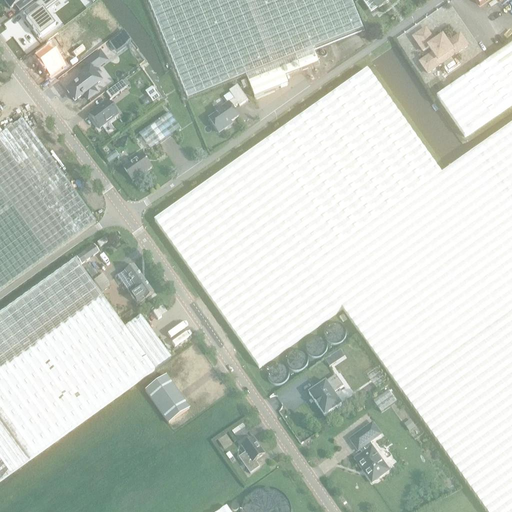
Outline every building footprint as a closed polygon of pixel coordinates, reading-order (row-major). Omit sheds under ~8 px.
[(2,0),(10,9),(14,6),(19,12),(35,0),(2,0)] [(41,0),(23,14),(27,20),(26,21),(32,30),(39,39),(55,27),(43,12),(58,0),(41,0)] [(147,0),(188,100),(246,77),(249,85),(316,57),(313,50),(363,30),(351,0),(147,0)] [(370,0),(378,10),(392,0),(370,0)] [(421,63),(428,74),(468,46),(460,36),(448,45),(443,38),(435,43),(426,30),(414,38),(424,52),(430,48),(434,54),(421,63)] [(123,33),(119,35),(127,46),(131,43),(123,33)] [(465,138),(496,117),(511,105),(511,46),(437,98),(465,138)] [(60,62),(49,49),(36,58),(51,78),(60,71),(56,66),(60,62)] [(73,86),(66,92),(74,101),(80,96),(81,97),(83,94),(87,99),(95,93),(91,88),(98,82),(94,76),(97,73),(94,69),(104,61),(97,52),(79,67),(83,72),(78,77),(81,80),(76,84),(75,83),(72,86),(73,86)] [(316,57),(249,85),(255,99),(288,85),(285,78),(319,64),(316,57)] [(369,70),(155,222),(260,369),(343,310),(361,336),(367,345),(393,382),(467,485),(485,511),(511,511),(511,126),(496,138),(455,167),(443,175),(369,70)] [(105,93),(110,99),(126,87),(121,81),(105,93)] [(209,120),(219,134),(227,128),(226,126),(238,117),(232,109),(238,105),(239,107),(248,101),(237,86),(229,92),(235,100),(220,110),(222,112),(209,120)] [(152,88),(146,93),(153,104),(160,99),(152,88)] [(224,96),(219,100),(223,106),(229,103),(224,96)] [(89,114),(99,128),(117,115),(107,101),(100,106),(101,106),(96,109),(89,114)] [(139,134),(151,150),(180,129),(169,113),(139,134)] [(22,119),(2,133),(0,134),(0,290),(96,222),(63,176),(22,119)] [(116,152),(105,159),(109,164),(120,157),(116,152)] [(133,181),(152,169),(143,155),(125,168),(133,181)] [(96,243),(97,245),(99,248),(107,242),(104,238),(96,243)] [(76,259),(81,266),(99,253),(94,246),(76,259)] [(0,482),(60,439),(154,372),(124,330),(72,259),(0,311),(0,482)] [(90,265),(85,269),(92,279),(97,275),(90,265)] [(122,292),(125,290),(136,306),(152,295),(132,266),(116,277),(120,283),(117,285),(122,292)] [(103,274),(94,280),(102,292),(111,286),(103,274)] [(140,318),(124,330),(154,372),(170,360),(140,318)] [(332,357),(325,361),(329,367),(336,362),(332,357)] [(315,390),(308,394),(314,402),(324,417),(330,413),(334,419),(340,415),(336,409),(341,406),(333,394),(343,387),(335,377),(316,390),(315,389),(315,390)] [(168,425),(189,410),(165,378),(145,392),(168,425)] [(389,392),(373,403),(381,413),(397,403),(389,392)] [(410,421),(403,426),(408,433),(415,428),(410,421)] [(243,425),(232,433),(238,441),(249,433),(243,425)] [(372,425),(350,441),(358,452),(360,451),(363,455),(355,460),(366,474),(365,475),(372,484),(373,483),(376,483),(378,481),(379,478),(389,472),(372,448),(371,449),(368,445),(380,436),(372,425)] [(226,436),(218,442),(225,451),(233,445),(226,436)] [(250,475),(260,468),(255,461),(264,456),(253,440),(242,448),(246,454),(238,459),(250,475)] [(226,456),(232,464),(235,462),(230,453),(226,456)] [(285,511),(286,511),(285,506),(283,502),(280,499),(277,496),(273,494),(269,492),(264,492),(258,492),(254,493),(250,495),(247,498),(244,502),(242,505),(240,510),(239,511),(285,511)]
